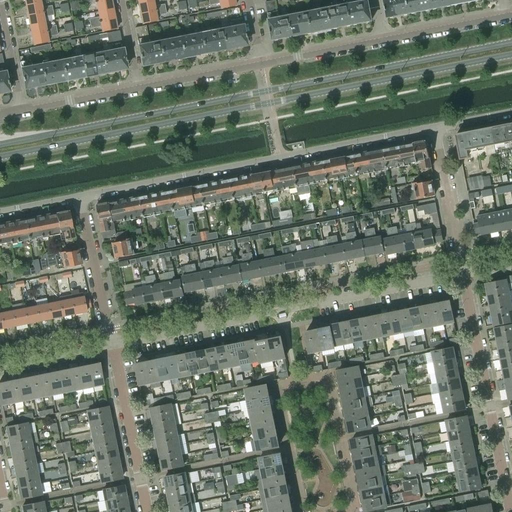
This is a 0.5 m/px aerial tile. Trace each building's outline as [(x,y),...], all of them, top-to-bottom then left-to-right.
[(113,9),(111,0),(108,0),(86,4),(87,8),(97,6),(98,12),(113,9)] [(235,6),(233,0),(212,0),(209,1),(210,5),(219,3),(221,9),(235,6)] [(355,0),(357,3),(347,5),(351,25),(352,24),(353,26),(356,25),(357,24),(365,22),(366,23),(369,23),(370,21),(371,21),(367,0),(355,0)] [(408,14),(409,14),(405,0),(383,0),(387,18),(389,17),(390,19),(393,18),(393,16),(403,15),(404,16),(407,15),(408,14)] [(429,9),(430,9),(428,0),(405,0),(409,14),(410,13),(412,14),(414,14),(415,12),(425,10),(426,12),(429,11),(429,9)] [(451,5),(452,5),(450,0),(428,0),(430,9),(431,9),(433,10),(436,10),(437,8),(446,6),(447,8),(450,7),(451,5)] [(138,4),(140,14),(165,9),(164,5),(154,7),(153,1),(138,4)] [(26,6),(28,16),(52,11),(51,6),(41,8),(40,3),(26,6)] [(350,25),(351,25),(347,5),(327,8),(331,29),(333,28),(334,30),(337,29),(338,27),(345,26),(346,27),(350,26),(350,25)] [(331,29),(327,8),(308,12),(312,32),(313,32),(314,33),(317,33),(318,31),(326,30),(327,31),(330,30),(331,29)] [(113,9),(98,12),(99,17),(89,19),(90,24),(115,19),(113,9)] [(166,14),(165,9),(140,14),(142,24),(157,21),(156,16),(166,14)] [(28,16),(30,26),(44,23),(43,17),(53,15),(52,11),(28,16)] [(291,36),(292,36),(288,16),(279,18),(278,12),(267,14),(273,40),(274,40),(275,41),(279,40),(279,39),(287,37),(288,39),(291,38),(291,36)] [(311,33),(312,32),(308,12),(288,16),(292,36),(294,36),(295,37),(298,37),(299,35),(306,33),(307,35),(311,34),(311,33)] [(117,29),(115,19),(90,24),(91,28),(101,26),(102,32),(117,29)] [(231,27),(221,29),(224,49),(226,49),(227,50),(230,50),(231,48),(240,46),(241,47),(244,47),(245,45),(246,45),(241,19),(230,21),(231,27)] [(63,25),(64,29),(72,27),(71,23),(71,20),(66,21),(66,24),(63,25)] [(30,26),(31,35),(56,30),(55,26),(45,28),(44,23),(30,26)] [(83,25),(74,27),(76,34),(83,32),(82,29),(83,29),(83,25)] [(137,39),(148,37),(146,26),(135,28),(137,39)] [(223,51),(224,49),(221,29),(200,33),(204,53),(206,53),(207,54),(210,54),(211,52),(219,50),(220,52),(223,51)] [(57,35),(56,30),(31,35),(33,45),(48,43),(47,37),(57,35)] [(204,53),(200,33),(180,37),(184,57),(185,57),(186,58),(189,58),(190,56),(198,54),(200,56),(203,55),(204,53)] [(120,36),(107,39),(109,45),(110,45),(122,42),(120,36)] [(148,37),(137,39),(142,65),(144,65),(145,66),(147,66),(148,64),(157,62),(158,64),(162,63),(162,61),(163,61),(159,41),(149,43),(148,37)] [(183,57),(184,57),(180,37),(159,41),(163,61),(164,61),(165,62),(169,62),(169,60),(178,58),(179,60),(182,59),(183,57)] [(127,68),(122,42),(110,45),(112,51),(102,53),(106,72),(107,72),(108,73),(111,73),(112,71),(120,69),(122,71),(125,70),(125,69),(127,68)] [(105,72),(106,72),(102,53),(82,57),(86,76),(87,76),(88,77),(91,77),(92,75),(100,73),(101,75),(104,74),(105,72)] [(85,77),(86,76),(82,57),(62,61),(66,80),(67,80),(68,81),(71,81),(71,79),(80,78),(81,79),(84,78),(85,77)] [(32,67),(31,60),(28,61),(20,62),(25,88),(26,88),(28,89),(31,89),(31,87),(40,86),(41,87),(44,86),(44,85),(45,84),(42,65),(32,67)] [(65,81),(66,80),(62,61),(42,65),(45,84),(46,84),(48,85),(50,85),(51,83),(60,81),(61,83),(64,82),(65,81)] [(0,93),(9,91),(4,65),(0,66),(0,93)] [(511,124),(491,128),(494,144),(496,154),(511,150),(511,124)] [(486,156),(496,154),(494,144),(491,128),(456,135),(460,159),(461,159),(468,158),(467,155),(478,153),(478,155),(485,153),(486,156)] [(413,143),(413,144),(417,164),(418,171),(431,168),(427,149),(428,148),(426,141),(413,143)] [(394,169),(417,164),(413,144),(412,144),(410,142),(407,143),(405,145),(390,149),(388,147),(384,148),(384,150),(383,150),(387,170),(394,169)] [(353,156),(357,176),(387,170),(383,150),(382,150),(381,148),(376,149),(375,151),(359,155),(358,153),(354,153),(353,156)] [(323,162),(327,182),(357,176),(353,156),(352,156),(351,154),(346,155),(346,157),(330,160),(329,158),(325,159),(324,161),(323,162)] [(293,168),(297,188),(327,182),(323,162),(322,162),(321,160),(317,161),(316,163),(300,166),(298,164),(294,165),(294,167),(293,168)] [(265,194),(266,194),(297,188),(293,168),(292,168),(291,166),(286,167),(286,169),(270,172),(268,170),(265,171),(264,173),(261,174),(265,194)] [(230,180),(234,200),(265,194),(261,174),(259,174),(258,172),(254,173),(253,175),(237,178),(236,177),(232,178),(231,180),(230,180)] [(482,178),(482,176),(467,178),(468,181),(469,190),(484,187),(492,185),(490,176),(482,178)] [(200,186),(204,206),(234,200),(230,180),(229,180),(228,178),(224,179),(223,181),(207,184),(206,183),(202,183),(201,186),(200,186)] [(413,184),(414,192),(432,189),(431,181),(422,183),(422,182),(413,184)] [(170,192),(174,212),(204,206),(200,186),(199,186),(198,184),(194,185),(193,187),(177,190),(176,188),(172,189),(171,191),(170,192)] [(434,196),(432,189),(414,192),(416,199),(434,196)] [(139,198),(143,218),(174,212),(170,192),(169,192),(168,190),(164,191),(163,193),(147,196),(146,194),(142,195),(141,197),(139,198)] [(493,198),(492,194),(491,190),(481,192),(482,196),(483,196),(484,200),(493,198)] [(110,202),(115,230),(114,224),(143,218),(139,198),(138,196),(134,197),(133,199),(117,202),(115,200),(111,201),(111,203),(110,203),(110,202)] [(115,230),(110,202),(96,205),(98,213),(102,232),(115,230)] [(433,224),(439,222),(437,213),(437,212),(435,203),(417,207),(419,217),(425,215),(431,214),(433,224)] [(63,213),(55,214),(59,234),(61,241),(74,238),(71,218),(70,210),(63,212),(63,213)] [(500,232),(509,230),(505,211),(496,213),(500,232)] [(41,238),(59,234),(55,214),(53,213),(50,213),(49,215),(37,218),(41,238)] [(496,213),(486,215),(490,234),(500,232),(496,213)] [(486,215),(477,217),(478,223),(473,224),(475,234),(480,233),(481,236),(490,234),(486,215)] [(29,240),(41,238),(37,218),(32,219),(31,217),(27,218),(26,220),(25,220),(29,240)] [(0,245),(29,240),(25,220),(24,220),(23,219),(19,220),(18,221),(2,225),(0,223),(0,245)] [(415,249),(425,247),(422,232),(417,233),(415,223),(410,224),(415,249)] [(406,251),(415,249),(410,224),(406,225),(408,235),(403,236),(406,251)] [(396,253),(406,251),(403,236),(398,237),(396,227),(391,228),(396,253)] [(387,254),(396,253),(391,228),(387,229),(389,239),(384,240),(387,254)] [(374,229),(369,230),(374,254),(384,252),(381,237),(376,238),(374,229)] [(367,240),(362,241),(365,256),(374,254),(369,230),(365,231),(367,240)] [(431,230),(422,232),(425,247),(434,245),(434,242),(443,241),(441,231),(432,233),(431,230)] [(348,244),(343,245),(346,260),(355,258),(350,233),(346,234),(348,244)] [(355,233),(350,233),(355,258),(365,256),(362,241),(357,242),(355,233)] [(336,236),(332,237),(336,261),(346,260),(343,245),(338,246),(336,236)] [(327,263),(336,261),(332,237),(327,238),(329,248),(324,249),(327,263)] [(114,243),(117,258),(136,254),(135,249),(139,249),(138,241),(133,242),(133,238),(122,240),(123,242),(114,243)] [(318,265),(327,263),(324,249),(319,250),(317,240),(313,241),(318,265)] [(307,267),(318,265),(313,241),(308,242),(310,251),(304,253),(307,267)] [(296,270),(307,267),(304,253),(297,254),(296,244),(291,245),(296,270)] [(282,272),(296,270),(291,245),(286,246),(287,248),(282,249),(283,257),(285,264),(281,265),(282,272)] [(273,274),(282,272),(281,265),(285,264),(283,257),(275,258),(273,249),(268,250),(273,274)] [(63,269),(81,265),(78,250),(66,253),(65,252),(59,253),(58,252),(54,253),(51,253),(51,250),(45,253),(46,253),(43,254),(40,260),(42,271),(48,267),(57,265),(61,264),(60,259),(61,259),(63,269)] [(262,276),(273,274),(268,250),(264,251),(266,260),(259,262),(262,276)] [(159,259),(161,259),(164,270),(168,269),(167,266),(168,266),(167,262),(167,261),(166,258),(165,258),(164,253),(158,255),(159,259)] [(251,253),(246,254),(251,278),(262,276),(259,262),(253,263),(251,253)] [(244,265),(239,266),(242,280),(251,278),(246,254),(242,255),(244,265)] [(223,284),(220,269),(219,265),(214,266),(213,257),(208,258),(209,262),(214,286),(223,284)] [(232,282),(242,280),(239,266),(234,267),(232,257),(228,258),(232,282)] [(223,284),(232,282),(228,258),(223,259),(223,261),(218,262),(219,265),(220,269),(223,284)] [(34,270),(33,262),(32,262),(33,268),(23,270),(24,276),(35,274),(34,270)] [(206,272),(201,273),(204,288),(214,286),(209,262),(204,263),(206,272)] [(194,265),(190,266),(195,290),(204,288),(201,273),(196,274),(194,265)] [(185,292),(195,290),(190,266),(185,267),(187,276),(182,277),(185,292)] [(20,270),(6,273),(7,279),(22,277),(20,270)] [(173,272),(169,273),(174,297),(183,295),(180,280),(175,282),(173,272)] [(169,273),(164,274),(159,275),(161,284),(164,299),(174,297),(169,273)] [(155,301),(164,299),(161,284),(156,285),(154,276),(150,277),(155,301)] [(486,285),(488,295),(508,291),(507,284),(511,282),(511,278),(511,276),(497,279),(498,282),(486,285)] [(145,303),(155,301),(150,277),(145,278),(147,287),(142,288),(145,303)] [(136,305),(145,303),(142,288),(133,290),(133,293),(125,294),(127,304),(135,302),(136,305)] [(84,301),(83,297),(82,292),(79,293),(78,290),(69,291),(71,299),(74,314),(86,312),(85,308),(90,307),(89,300),(84,301)] [(510,301),(508,291),(488,295),(490,305),(510,301)] [(62,317),(74,314),(71,299),(59,302),(62,317)] [(490,305),(492,315),(511,311),(511,309),(510,301),(490,305)] [(48,304),(51,319),(62,317),(59,302),(48,304)] [(449,302),(439,304),(443,324),(454,322),(449,302)] [(39,321),(51,319),(48,304),(36,307),(39,321)] [(433,326),(443,324),(439,304),(429,306),(433,326)] [(423,328),(433,326),(429,306),(419,308),(423,328)] [(24,309),(27,324),(39,321),(36,307),(24,309)] [(413,330),(423,328),(419,308),(409,310),(413,330)] [(15,326),(27,324),(24,309),(12,311),(15,326)] [(403,332),(413,330),(409,310),(399,312),(403,332)] [(1,314),(4,328),(15,326),(12,311),(1,314)] [(511,321),(511,311),(492,315),(494,326),(511,321)] [(393,334),(403,332),(399,312),(389,314),(393,334)] [(383,337),(393,334),(389,314),(379,316),(383,337)] [(373,339),(383,337),(379,316),(369,318),(373,339)] [(363,341),(373,339),(369,318),(359,320),(363,341)] [(353,343),(363,341),(359,320),(349,322),(353,343)] [(343,345),(353,343),(349,322),(339,324),(343,345)] [(333,347),(343,345),(339,324),(329,326),(333,347)] [(511,325),(494,329),(497,339),(511,336),(511,325)] [(333,347),(329,326),(328,326),(329,328),(318,330),(322,351),(333,349),(333,347)] [(309,353),(322,351),(318,330),(305,333),(309,353)] [(511,336),(497,339),(499,349),(511,346),(511,336)] [(281,338),(268,340),(272,361),(285,358),(281,338)] [(261,363),(272,361),(268,340),(257,342),(256,340),(256,341),(261,361),(261,363)] [(250,363),(261,361),(256,341),(246,343),(250,363)] [(240,365),(250,363),(246,343),(236,345),(240,365)] [(230,367),(240,365),(236,345),(226,347),(230,367)] [(511,346),(499,349),(501,360),(511,357),(511,346)] [(220,369),(230,367),(226,347),(216,349),(220,369)] [(432,352),(434,363),(455,359),(453,348),(432,352)] [(210,371),(220,369),(216,349),(206,351),(210,371)] [(200,373),(210,371),(206,351),(196,353),(200,373)] [(190,375),(200,373),(196,353),(186,355),(190,375)] [(180,377),(190,375),(186,355),(176,357),(180,377)] [(336,362),(337,367),(344,366),(342,356),(335,357),(336,362)] [(170,379),(180,377),(176,357),(166,359),(170,379)] [(511,357),(501,360),(503,370),(511,367),(511,357)] [(160,381),(170,379),(166,359),(156,361),(160,381)] [(457,369),(455,359),(434,363),(436,373),(457,369)] [(161,387),(160,381),(156,361),(146,363),(150,383),(151,388),(161,387)] [(140,385),(150,383),(146,363),(136,365),(140,385)] [(98,364),(88,366),(92,387),(102,385),(98,364)] [(88,366),(78,368),(83,389),(92,387),(88,366)] [(337,371),(340,382),(360,378),(358,367),(337,371)] [(511,367),(503,370),(505,380),(511,378),(511,367)] [(78,368),(69,370),(73,391),(83,389),(78,368)] [(398,375),(399,380),(406,379),(405,374),(408,374),(407,368),(406,369),(399,370),(398,370),(399,375),(398,375)] [(459,379),(457,369),(436,373),(438,383),(459,379)] [(69,370),(59,372),(63,393),(73,391),(69,370)] [(391,377),(392,382),(399,380),(398,375),(396,376),(395,371),(388,372),(389,377),(391,377)] [(59,372),(49,374),(53,395),(63,393),(59,372)] [(257,384),(265,382),(264,377),(262,377),(261,373),(257,374),(258,378),(256,379),(257,384)] [(49,374),(39,376),(43,397),(53,395),(49,374)] [(29,378),(34,398),(43,397),(39,376),(29,378)] [(29,378),(20,380),(24,400),(34,398),(29,378)] [(362,388),(360,378),(340,382),(342,392),(362,388)] [(461,389),(459,379),(438,383),(440,393),(461,389)] [(20,380),(10,382),(14,402),(24,400),(20,380)] [(0,397),(2,405),(14,402),(10,382),(0,383),(0,397)] [(245,390),(247,400),(268,396),(266,386),(245,390)] [(342,392),(344,402),(364,398),(362,388),(342,392)] [(463,399),(461,389),(440,393),(442,403),(463,399)] [(270,406),(268,396),(247,400),(249,410),(270,406)] [(366,408),(364,398),(344,402),(346,412),(366,408)] [(465,409),(463,399),(442,403),(444,413),(465,409)] [(150,409),(153,419),(173,415),(171,405),(150,409)] [(249,410),(251,420),(272,416),(270,406),(249,410)] [(87,411),(89,422),(109,418),(107,407),(87,411)] [(346,412),(348,422),(368,418),(366,408),(346,412)] [(153,419),(155,429),(175,425),(173,415),(153,419)] [(274,426),(272,416),(251,420),(253,430),(274,426)] [(67,419),(69,426),(77,424),(76,417),(67,419)] [(446,421),(448,432),(469,428),(467,417),(446,421)] [(109,418),(89,422),(91,432),(111,428),(109,418)] [(370,428),(368,418),(348,422),(350,432),(370,428)] [(6,428),(8,438),(29,434),(27,424),(6,428)] [(155,429),(157,439),(177,435),(175,425),(155,429)] [(253,430),(255,440),(276,436),(274,426),(253,430)] [(111,428),(91,432),(93,442),(113,438),(111,428)] [(471,438),(469,428),(448,432),(450,442),(471,438)] [(8,438),(10,448),(31,444),(29,434),(8,438)] [(177,435),(157,439),(159,450),(179,445),(177,435)] [(278,447),(276,436),(255,440),(257,451),(278,447)] [(351,440),(353,451),(374,447),(372,436),(351,440)] [(113,438),(93,442),(95,452),(115,448),(113,438)] [(452,452),(473,448),(471,438),(450,442),(452,452)] [(247,452),(254,451),(253,441),(246,442),(247,452)] [(10,448),(12,458),(33,454),(31,444),(10,448)] [(159,450),(161,460),(181,455),(179,445),(159,450)] [(355,461),(376,457),(382,455),(380,445),(374,447),(353,451),(355,461)] [(115,448),(95,452),(97,462),(117,458),(115,448)] [(475,458),(473,448),(452,452),(454,462),(475,458)] [(413,460),(411,449),(404,451),(405,456),(403,456),(404,462),(413,460)] [(12,458),(14,468),(35,464),(33,454),(12,458)] [(183,466),(181,455),(161,460),(163,470),(183,466)] [(259,459),(261,469),(282,465),(280,455),(259,459)] [(67,458),(69,467),(76,466),(74,456),(67,458)] [(357,471),(378,467),(376,457),(355,461),(357,471)] [(117,458),(97,462),(99,472),(119,468),(117,458)] [(456,472),(477,468),(475,458),(454,462),(456,472)] [(14,468),(16,478),(37,474),(35,464),(14,468)] [(282,465),(261,469),(255,470),(257,480),(263,479),(284,475),(282,465)] [(359,481),(380,477),(386,475),(384,465),(378,467),(357,471),(359,481)] [(220,467),(213,468),(214,474),(213,474),(214,479),(222,477),(220,467)] [(119,468),(99,472),(101,482),(122,478),(119,468)] [(479,478),(477,468),(456,472),(458,482),(479,478)] [(190,473),(185,474),(164,478),(166,488),(192,483),(190,473)] [(16,478),(18,488),(39,484),(37,474),(16,478)] [(284,475),(263,479),(257,480),(259,490),(286,485),(284,475)] [(361,491),(382,487),(380,477),(359,481),(361,491)] [(479,478),(458,482),(460,492),(481,488),(479,478)] [(194,493),(192,483),(166,488),(168,498),(194,493)] [(41,494),(39,484),(18,488),(20,499),(41,494)] [(261,501),(267,499),(288,495),(286,485),(259,490),(261,501)] [(103,490),(105,501),(125,496),(123,486),(103,490)] [(384,497),(382,487),(361,491),(363,501),(384,497)] [(420,495),(420,490),(412,491),(402,493),(404,502),(414,500),(413,496),(420,495)] [(479,492),(481,503),(489,501),(487,491),(479,492)] [(196,503),(194,493),(168,498),(170,508),(191,504),(196,503)] [(288,495),(267,499),(261,501),(263,511),(269,509),(290,505),(288,495)] [(127,506),(125,496),(105,501),(107,511),(127,506)] [(384,497),(363,501),(365,511),(386,507),(384,497)] [(22,506),(23,511),(44,511),(43,502),(22,506)]
